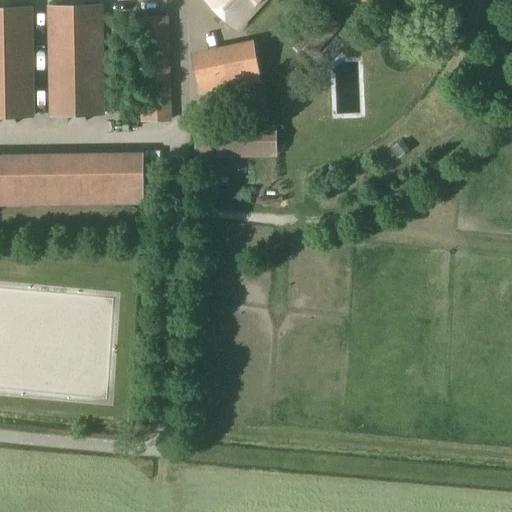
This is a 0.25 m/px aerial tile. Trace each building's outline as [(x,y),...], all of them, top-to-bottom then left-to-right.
[(209,0),(238,27),(263,0),(209,0)] [(0,6),(0,117),(34,117),(32,5),(0,6)] [(51,115),(111,114),(110,101),(105,100),(103,5),(49,7),(51,115)] [(334,26),(325,9),(290,29),(299,46),(334,26)] [(173,120),(168,16),(114,18),(115,34),(138,34),(145,122),(173,120)] [(253,43),(192,55),(200,94),(260,81),(253,43)] [(276,124),(205,125),(193,126),(194,158),(277,156),(276,124)] [(142,152),(0,153),(0,205),(143,203),(142,152)]
